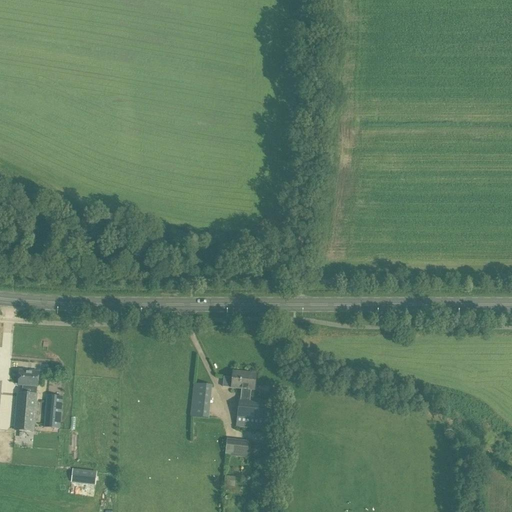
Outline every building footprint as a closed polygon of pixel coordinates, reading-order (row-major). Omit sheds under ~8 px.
[(19,371),(18,386),(22,387),(22,393),(17,393),(13,431),(34,432),(37,394),(36,394),(37,388),(38,372),(19,371)] [(233,372),(231,389),(241,390),(240,399),(238,399),(235,428),(269,431),(271,402),(250,400),(251,391),(253,391),(255,374),(233,372)] [(191,408),(209,411),(211,386),(193,384),(191,408)] [(43,428),(60,429),(62,397),(46,396),(43,428)] [(38,428),(36,453),(50,454),(51,436),(48,436),(48,429),(38,428)] [(3,437),(2,462),(27,463),(28,438),(3,437)] [(223,441),(222,454),(247,454),(247,441),(223,441)] [(97,472),(72,469),(71,483),(96,485),(97,472)] [(235,477),(225,476),(224,486),(235,487),(235,477)]
